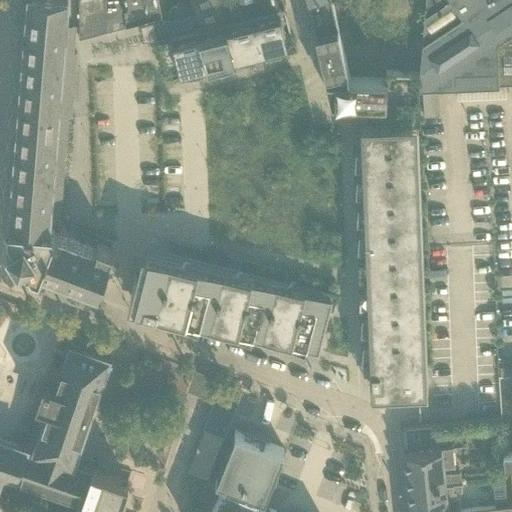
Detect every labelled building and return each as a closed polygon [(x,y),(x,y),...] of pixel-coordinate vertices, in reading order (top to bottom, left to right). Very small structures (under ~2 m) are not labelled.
[(9,242),(6,244),(18,261),(20,259),(23,264),(27,262),(31,267),(39,270),(39,269),(81,285),(81,286),(96,292),(96,291),(97,291),(113,248),(97,242),(95,247),(58,233),(58,231),(57,231),(58,221),(50,220),(67,0),(25,0),(25,7),(26,7),(9,221),(8,221),(7,229),(11,234),(6,237),(9,242)] [(78,0),(78,38),(105,31),(103,6),(102,0),(78,0)] [(105,31),(126,25),(123,0),(102,0),(103,6),(105,31)] [(123,0),(126,25),(161,16),(157,0),(123,0)] [(191,0),(197,14),(154,23),(158,37),(177,35),(198,29),(224,22),(217,0),(191,0)] [(217,0),(224,22),(251,15),(264,11),(261,0),(217,0)] [(261,0),(264,11),(284,6),(284,4),(282,0),(261,0)] [(307,0),(308,1),(325,76),(350,77),(348,69),(342,43),(335,14),(346,11),(345,0),(307,0)] [(511,0),(425,0),(419,71),(418,88),(438,87),(498,84),(496,41),(511,39),(511,0)] [(264,11),(251,15),(260,52),(288,45),(280,17),(285,16),(283,7),(284,7),(284,6),(264,11)] [(251,15),(224,22),(234,59),(260,52),(251,15)] [(140,25),(144,41),(156,38),(152,22),(140,25)] [(224,22),(198,29),(207,66),(234,59),(224,22)] [(177,35),(158,37),(158,39),(157,40),(167,76),(207,66),(198,29),(177,35)] [(511,39),(496,41),(498,84),(511,83),(511,39)] [(350,77),(325,76),(327,83),(331,100),(353,100),(417,102),(417,88),(418,79),(384,78),(384,70),(417,71),(412,47),(372,45),(342,43),(348,69),(365,70),(364,77),(350,77)] [(362,146),(369,328),(371,387),(371,393),(391,393),(401,392),(401,386),(421,385),(416,246),(412,128),(391,128),(391,124),(380,124),(361,125),(362,146)] [(156,310),(226,328),(317,351),(331,299),(147,252),(141,275),(135,274),(133,284),(128,303),(134,304),(156,310)] [(84,340),(71,335),(67,345),(68,345),(60,371),(52,368),(47,382),(44,381),(43,383),(41,383),(34,405),(42,407),(36,423),(41,425),(33,449),(0,437),(0,476),(2,472),(68,495),(67,498),(79,502),(75,511),(116,511),(128,481),(72,462),(108,357),(81,348),(84,340)] [(208,376),(201,393),(217,399),(206,427),(223,433),(240,388),(208,376)] [(222,482),(210,511),(275,511),(276,511),(274,511),(272,510),(271,509),(270,508),(269,508),(269,507),(268,505),(268,504),(268,503),(268,502),(268,501),(269,500),(269,499),(271,493),(270,492),(268,498),(265,496),(283,449),(287,450),(298,423),(246,402),(235,430),(215,479),(222,482)] [(406,429),(408,451),(435,449),(433,425),(402,429),(402,430),(406,429)] [(405,452),(408,486),(461,480),(460,472),(444,473),(443,467),(454,466),(452,447),(435,449),(408,451),(405,452)] [(511,449),(503,450),(503,455),(504,464),(511,464),(511,449)] [(503,455),(494,455),(495,477),(504,477),(504,464),(503,455)] [(504,477),(495,477),(497,498),(506,497),(504,477)] [(461,480),(408,486),(410,511),(440,511),(459,510),(457,496),(455,496),(455,492),(462,491),(461,480)] [(199,498),(211,503),(218,486),(205,481),(199,498)]
